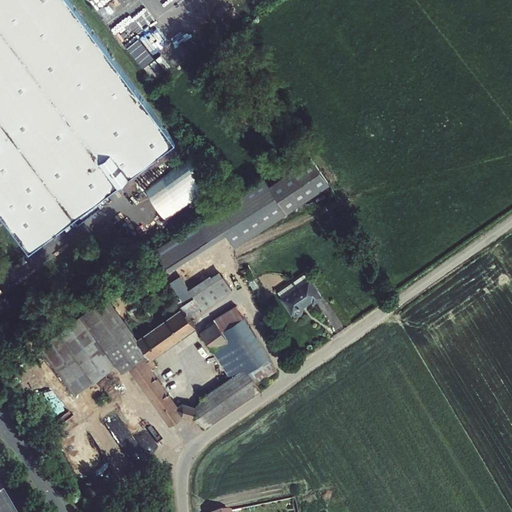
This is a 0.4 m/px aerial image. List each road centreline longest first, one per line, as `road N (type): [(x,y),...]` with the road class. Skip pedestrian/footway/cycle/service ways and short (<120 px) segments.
road 1 (residential): [(181,511),(178,476),(193,447),(511,222)]
road 2 (unknown): [(0,278),(32,269),(134,194)]
